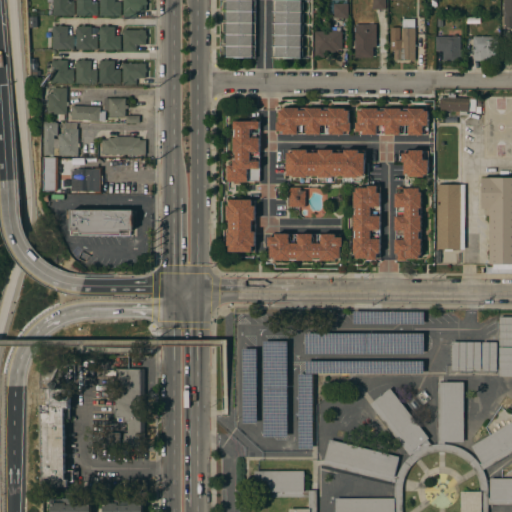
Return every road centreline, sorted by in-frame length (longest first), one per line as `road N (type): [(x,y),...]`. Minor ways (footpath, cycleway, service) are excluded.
road 1 (residential): [(511,82),(197,84)]
road 2 (tertiary): [(511,296),(197,298)]
road 3 (primary): [(197,298),(197,0)]
road 4 (motorway): [(13,511),(15,385),(28,342),(44,325),(83,309),(133,308)]
road 5 (primary): [(197,510),(197,298)]
road 6 (primary): [(172,310),(172,511)]
road 7 (primary): [(172,0),(172,198)]
road 8 (motorway): [(85,288),(36,271),(19,248),(8,189)]
